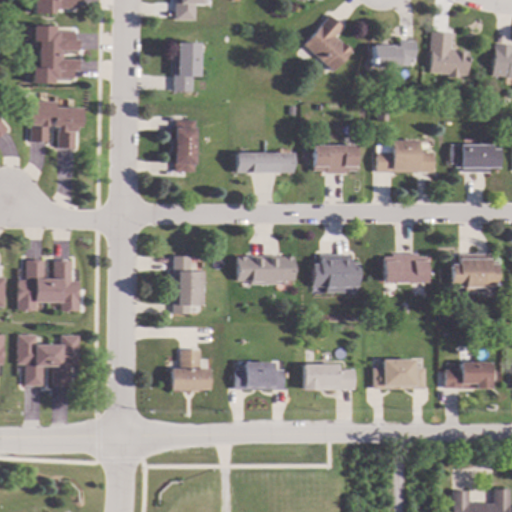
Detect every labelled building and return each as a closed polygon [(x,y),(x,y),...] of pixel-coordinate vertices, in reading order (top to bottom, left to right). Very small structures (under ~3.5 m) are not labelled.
[(77,0),(77,1),(71,1),(71,8),(71,9),(55,9),(55,14),(30,14),(30,0),(77,0)] [(200,0),(200,4),(192,4),(191,21),(172,20),(172,18),(172,5),(172,0),(200,0)] [(327,17),(337,26),(339,28),(331,37),(348,51),(330,72),(300,45),(326,16),(327,17)] [(54,31),(71,31),(71,34),(71,39),(76,40),(76,50),(76,52),(60,51),(60,60),(76,60),(76,62),(75,72),(70,72),(70,77),(70,79),(53,79),(53,84),(41,84),(35,84),(28,84),(29,68),(34,69),(34,42),(29,42),(29,27),(51,27),(54,27),(54,31)] [(430,32),(445,34),(448,34),(447,49),(451,49),(450,51),(454,52),(455,50),(460,51),(461,52),(465,53),(463,76),(455,75),(455,78),(445,77),(445,75),(426,73),(427,55),(425,55),(427,32),(430,32)] [(412,58),(407,58),(407,66),(369,66),(369,46),(395,47),(395,42),(397,42),(410,42),(412,42),(412,58)] [(196,77),(189,77),(189,92),(171,91),(171,89),(171,78),(171,54),(174,54),(174,43),(197,44),(196,77)] [(493,45),(507,46),(510,47),(510,49),(511,49),(511,79),(503,79),(503,77),(488,76),(490,45),(493,45)] [(50,108),(78,109),(78,112),(78,132),(76,132),(72,132),(72,148),(71,148),(55,148),(54,148),(54,127),(49,127),(49,122),(45,122),(44,142),(43,142),(28,142),(27,142),(27,121),(22,121),(22,102),(50,102),(50,108)] [(385,122),(374,122),(374,113),(385,113),(385,122)] [(192,172),(172,172),(172,170),(172,163),(172,153),(170,153),(170,139),(172,139),(172,131),(172,123),(173,121),(193,121),(192,172)] [(414,153),(429,153),(430,172),(428,172),(414,172),(388,173),(374,173),(373,173),(373,153),(388,153),(388,141),(414,141),(414,153)] [(488,149),(495,149),(495,152),(495,168),(485,168),(485,172),(482,172),(462,172),(459,172),(459,167),(451,167),(451,163),(446,164),(446,147),(446,146),(488,145),(488,149)] [(353,171),(345,171),(345,172),(341,172),(341,174),(339,174),(323,173),(322,173),(318,172),(318,171),(309,171),(310,146),(353,147),(353,171)] [(290,174),(274,174),(247,174),(233,173),(233,153),(290,154),(290,174)] [(348,262),(355,262),(355,287),(341,287),(341,293),(322,292),(322,287),(308,287),(309,262),(316,263),(316,255),(318,255),(346,256),(348,256),(348,262)] [(414,257),(424,257),(423,283),(380,282),(380,258),(388,258),(388,255),(393,255),(410,255),(414,255),(414,257)] [(487,262),(494,262),(494,287),(480,287),(480,293),(461,292),(461,287),(447,287),(447,262),(455,262),(455,255),(456,255),(484,255),(487,255),(487,262)] [(187,273),(200,273),(200,306),(187,306),(187,314),(172,314),(170,313),(170,306),(170,271),(170,259),(170,257),(188,257),(187,273)] [(290,282),(234,281),(234,257),(247,257),(276,257),(291,257),(290,282)] [(40,280),(50,280),(50,262),(51,262),(67,262),(69,262),(68,282),(75,282),(76,282),(75,312),(57,312),(57,303),(32,303),(32,311),(14,311),(14,281),(15,281),(22,281),(22,261),(23,261),(39,261),(41,261),(40,280)] [(74,365),(67,365),(66,386),(65,386),(50,386),(49,386),(49,367),(39,367),(39,386),(37,386),(22,386),(21,386),(21,365),(14,365),(13,365),(13,336),(32,336),(32,346),(57,346),(57,336),(75,337),(74,365)] [(196,369),(205,369),(205,391),(167,391),(167,369),(176,369),(177,350),(178,350),(195,351),(196,351),(196,369)] [(410,369),(421,369),(421,388),(421,390),(410,390),(380,389),(369,389),(369,388),(370,368),(379,369),(379,360),(411,360),(410,369)] [(269,370),(280,370),(280,389),(280,391),(269,390),(240,390),(231,390),(231,389),(232,370),(241,370),(241,363),(269,363),(269,370)] [(487,389),(455,388),(443,388),(441,388),(441,370),(456,371),(457,363),(472,363),(488,363),(487,389)] [(334,370),(351,370),(350,390),(349,390),(333,389),(319,389),(318,391),(300,391),(300,365),(334,365),(334,370)] [(506,511),(448,511),(448,492),(449,492),(465,492),(465,504),(489,504),(489,490),(491,490),(506,490),(506,511)]
